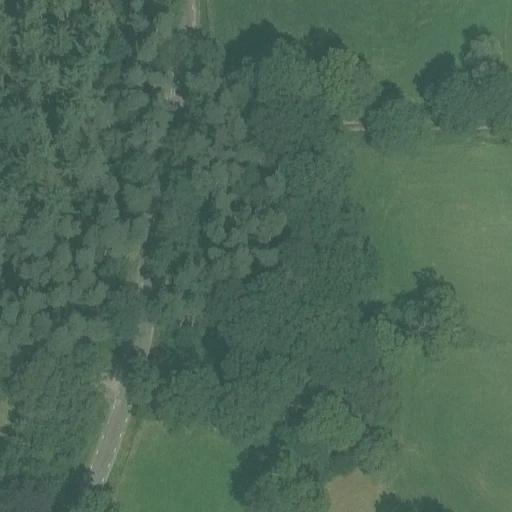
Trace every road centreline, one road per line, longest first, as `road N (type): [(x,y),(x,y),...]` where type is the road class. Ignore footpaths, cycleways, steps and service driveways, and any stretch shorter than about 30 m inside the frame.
road 1 (tertiary): [(78,511),(125,388),(151,275),(184,82),(186,0)]
road 2 (track): [(177,128),(511,120)]
